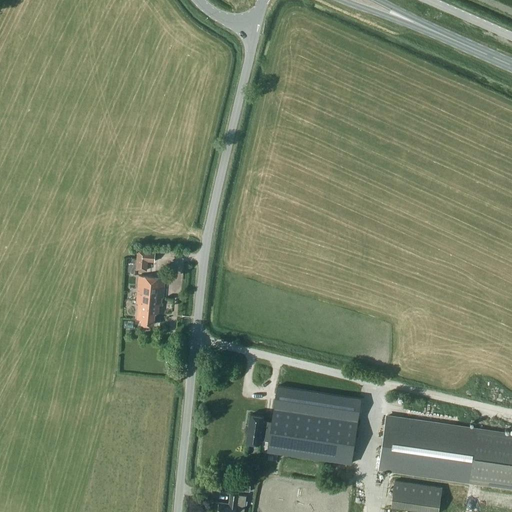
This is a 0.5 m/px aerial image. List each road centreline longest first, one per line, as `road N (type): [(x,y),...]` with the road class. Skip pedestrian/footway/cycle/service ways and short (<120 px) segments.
road 1 (tertiary): [(178,511),(206,255),(252,35)]
road 2 (secondary): [(511,66),(361,0)]
